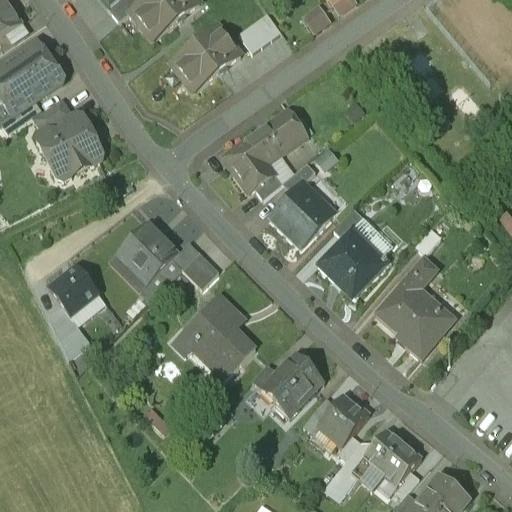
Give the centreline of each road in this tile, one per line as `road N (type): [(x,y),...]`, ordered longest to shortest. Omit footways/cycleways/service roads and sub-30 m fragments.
road 1 (residential): [(169,166),(306,309),(511,491)]
road 2 (residential): [(169,166),(399,0)]
road 3 (residential): [(50,0),(169,166)]
